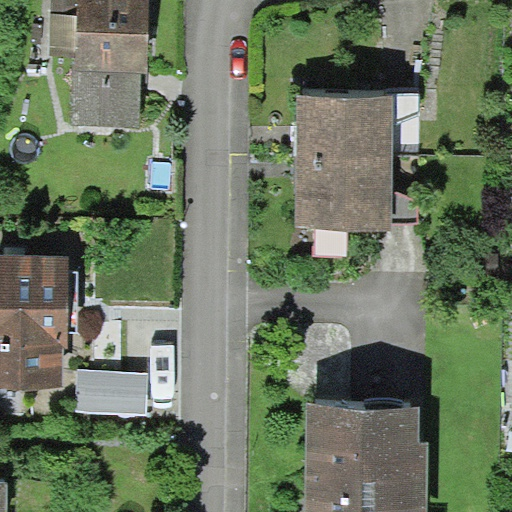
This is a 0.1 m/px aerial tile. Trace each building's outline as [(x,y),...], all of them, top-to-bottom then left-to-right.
[(146,0),(78,0),(77,112),(136,113),(137,54),(146,54),(146,0)] [(288,119),(287,147),(381,148),(382,84),(297,82),(297,119),(288,119)] [(343,238),(344,211),(380,212),(381,148),(287,147),(287,174),(296,174),(296,211),(309,211),(309,246),(335,247),(343,238)] [(53,327),(60,327),(61,249),(0,248),(0,370),(52,371),(53,327)] [(75,366),(74,399),(139,400),(139,367),(75,366)] [(311,393),(310,511),(415,511),(417,431),(406,431),(406,394),(311,393)]
